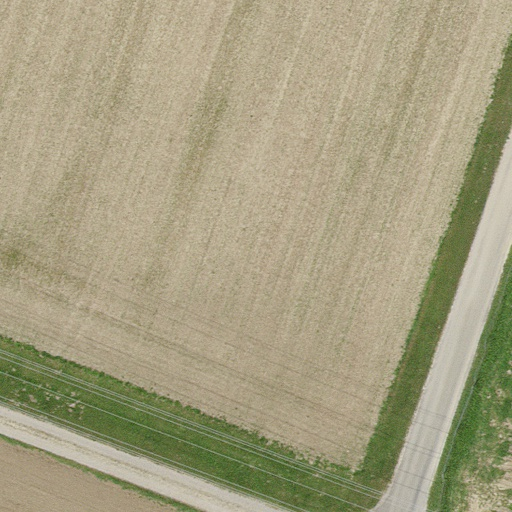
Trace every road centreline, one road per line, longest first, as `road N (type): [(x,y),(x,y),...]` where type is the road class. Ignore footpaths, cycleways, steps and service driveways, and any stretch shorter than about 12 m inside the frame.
road 1 (unclassified): [(407,511),(511,199)]
road 2 (track): [(241,511),(0,420)]
